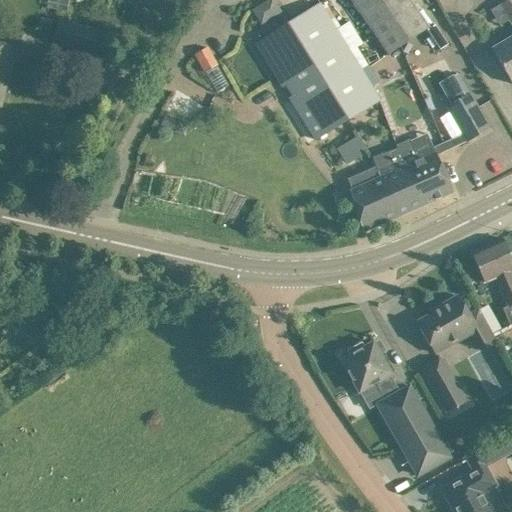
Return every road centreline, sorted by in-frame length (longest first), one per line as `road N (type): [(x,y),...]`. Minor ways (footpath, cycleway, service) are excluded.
road 1 (secondary): [(274,275),(0,216)]
road 2 (unclassified): [(392,511),(283,356),(274,332),(274,275)]
road 3 (secondary): [(274,275),(371,264),(511,199)]
